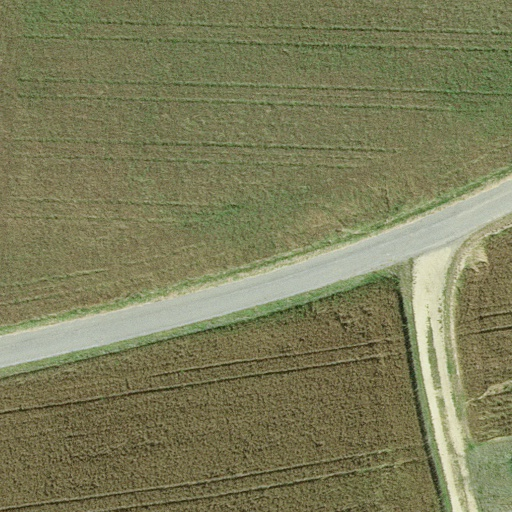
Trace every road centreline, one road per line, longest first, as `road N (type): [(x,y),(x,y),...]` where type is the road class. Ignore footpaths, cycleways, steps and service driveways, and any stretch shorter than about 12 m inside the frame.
road 1 (track): [(511,185),(370,246),(235,289),(0,345)]
road 2 (track): [(474,511),(434,334),(433,219)]
